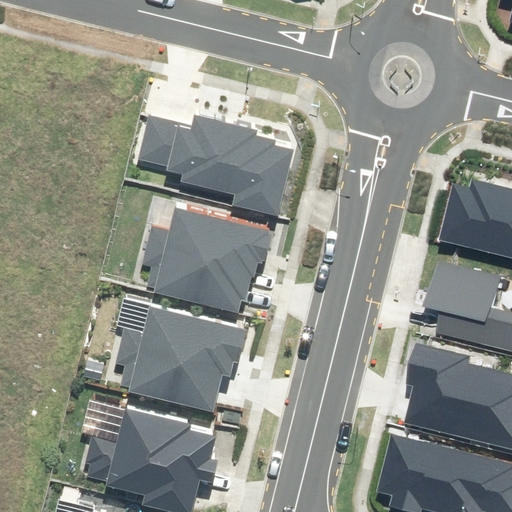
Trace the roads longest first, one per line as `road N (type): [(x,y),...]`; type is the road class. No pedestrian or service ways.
road 1 (residential): [(292,511),(392,110)]
road 2 (residential): [(95,0),(353,60)]
